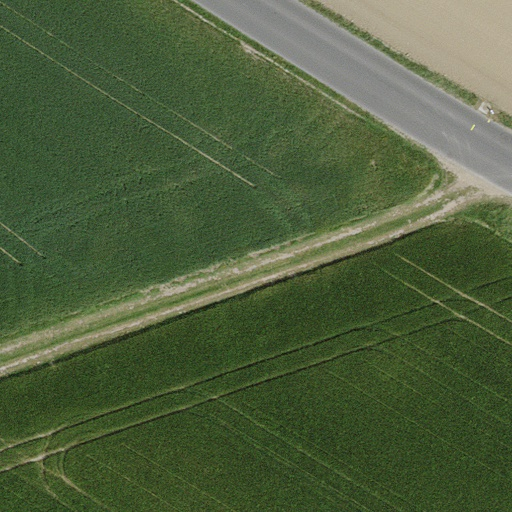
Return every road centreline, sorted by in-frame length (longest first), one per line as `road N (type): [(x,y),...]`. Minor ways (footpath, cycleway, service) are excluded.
road 1 (track): [(0,358),(511,167)]
road 2 (tertiary): [(251,0),(511,165)]
